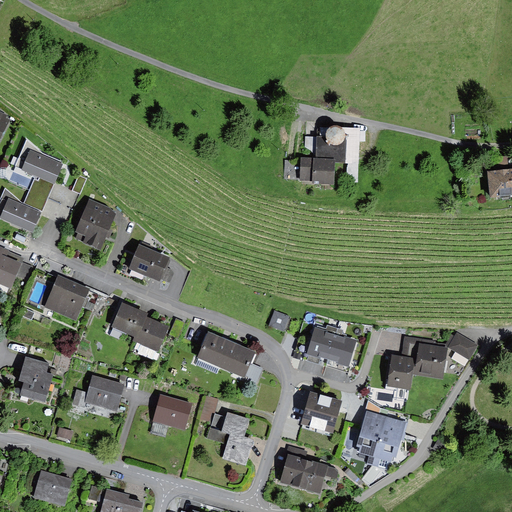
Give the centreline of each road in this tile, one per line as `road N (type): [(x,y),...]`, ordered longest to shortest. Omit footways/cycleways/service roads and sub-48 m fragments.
road 1 (track): [(511,326),(362,318),(201,270),(0,96)]
road 2 (residential): [(23,0),(229,89),(511,148)]
road 3 (residential): [(252,506),(289,394),(279,354),(257,336),(38,249)]
road 4 (residential): [(340,511),(415,459),(488,340),(511,333)]
road 5 (residential): [(0,436),(169,482)]
